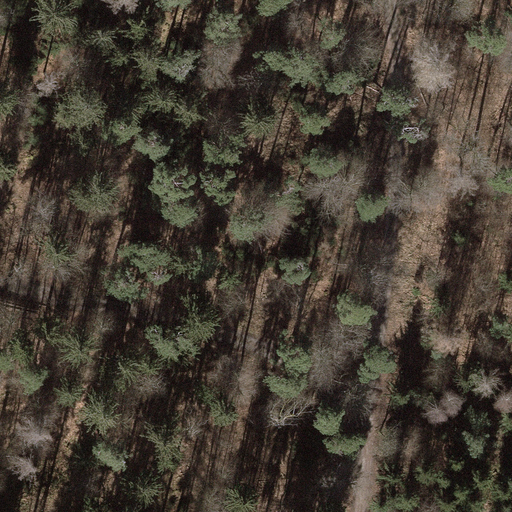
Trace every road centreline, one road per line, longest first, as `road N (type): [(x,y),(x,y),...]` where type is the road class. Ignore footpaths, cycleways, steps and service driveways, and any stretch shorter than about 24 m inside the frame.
road 1 (track): [(363,511),(401,114),(392,0)]
road 2 (track): [(379,374),(0,284)]
